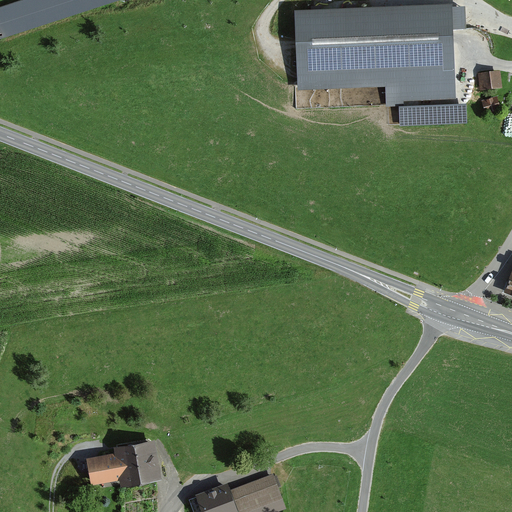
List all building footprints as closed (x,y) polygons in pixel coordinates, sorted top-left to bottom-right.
[(124,0),(24,0),(0,8),(0,40),(124,0)] [(448,92),(444,14),(301,20),(304,83),(394,79),(395,94),(448,92)] [(499,73),(479,75),(480,89),(500,87),(499,73)] [(500,109),(496,98),(483,102),(486,113),(500,109)] [(154,444),(116,451),(117,456),(91,460),(95,485),(122,480),(123,487),(161,480),(154,444)] [(199,496),(205,511),(242,511),(281,498),(274,477),(233,492),(230,485),(199,496)]
